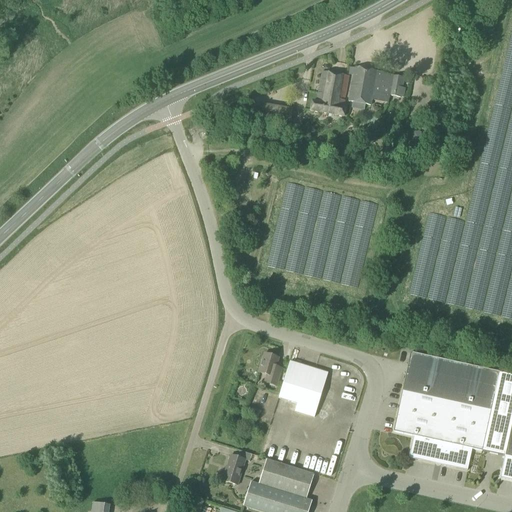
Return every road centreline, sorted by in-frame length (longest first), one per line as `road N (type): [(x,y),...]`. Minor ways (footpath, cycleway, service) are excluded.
road 1 (unclassified): [(351,471),(369,407),(363,362),(232,317),(198,182),(166,101)]
road 2 (tertiary): [(166,101),(397,0)]
road 3 (tertiary): [(0,240),(121,126),(166,101)]
road 4 (unclassified): [(511,506),(351,471)]
